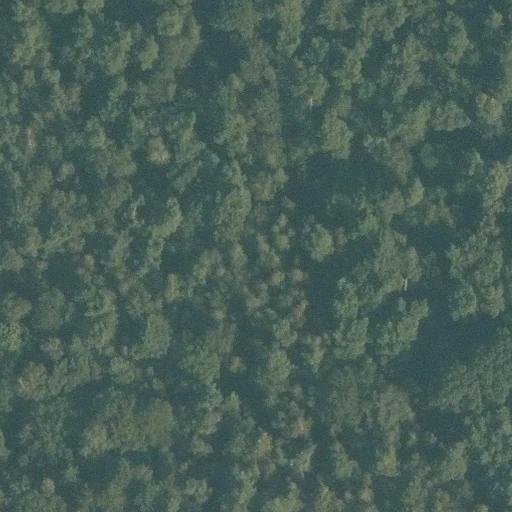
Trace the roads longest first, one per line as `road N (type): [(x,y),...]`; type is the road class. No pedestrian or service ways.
road 1 (track): [(511,364),(0,427)]
road 2 (track): [(511,486),(453,370)]
